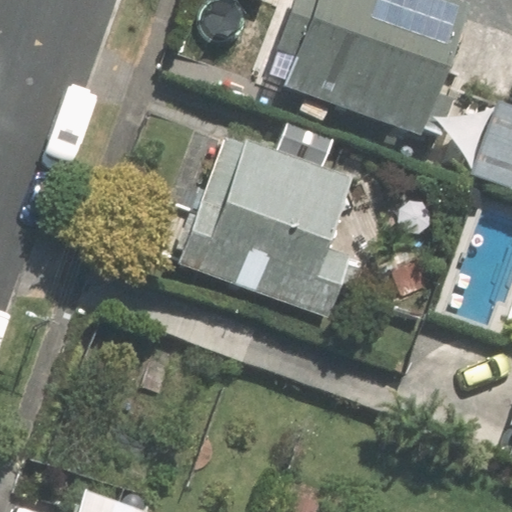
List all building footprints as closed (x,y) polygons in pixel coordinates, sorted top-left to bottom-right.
[(455,12),(422,0),(289,0),(262,79),(278,85),(276,91),(410,139),(412,134),(429,140),(442,105),(424,98),(455,12)] [(496,187),(511,142),(511,136),(476,123),(459,173),(496,187)] [(164,268),(313,321),(336,259),(312,252),(336,184),(231,147),(228,154),(208,146),(164,268)] [(511,395),(500,432),(511,435),(511,395)] [(112,511),(80,500),(76,511),(112,511)]
